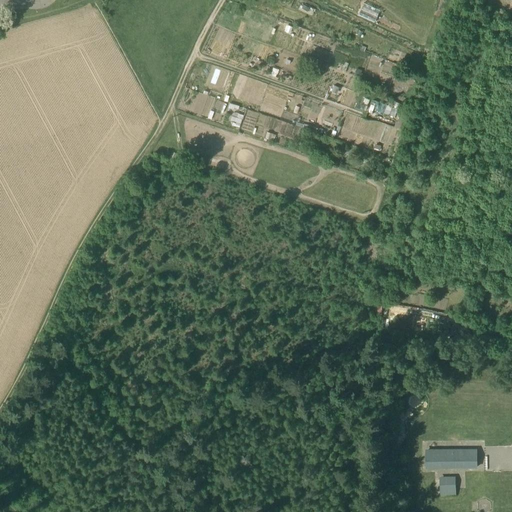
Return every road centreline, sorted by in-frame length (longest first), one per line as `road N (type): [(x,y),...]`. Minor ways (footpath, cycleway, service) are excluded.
road 1 (track): [(220,0),(149,141),(68,263),(0,405)]
road 2 (track): [(359,511),(356,340),(135,448)]
road 3 (track): [(302,236),(64,352),(0,456)]
road 4 (track): [(64,352),(183,511)]
